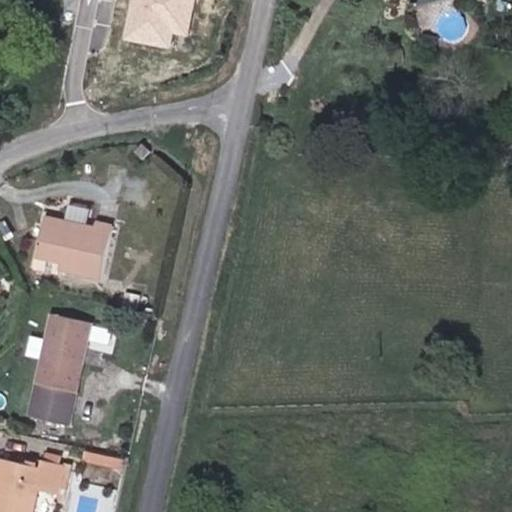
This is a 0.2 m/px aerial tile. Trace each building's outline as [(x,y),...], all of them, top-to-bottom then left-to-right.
[(195,0),(132,0),(125,40),(167,48),(170,34),(189,37),(195,0)] [(138,151),(146,158),(154,148),(146,141),(138,151)] [(94,273),(108,223),(86,217),(84,226),(38,213),(29,244),(50,250),(47,261),(94,273)] [(47,261),(50,250),(29,244),(26,256),(47,261)] [(65,425),(89,321),(48,312),(25,416),(65,425)] [(28,461),(2,457),(0,468),(0,511),(31,511),(36,490),(68,495),(75,460),(29,451),(28,461)]
